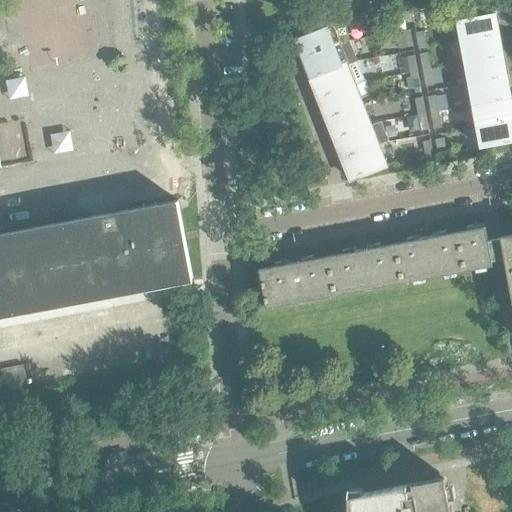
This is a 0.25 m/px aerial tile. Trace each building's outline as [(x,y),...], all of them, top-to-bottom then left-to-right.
[(0,0),(0,92),(1,92),(0,91),(0,74),(10,61),(17,66),(136,43),(128,0),(0,0)] [(500,33),(497,13),(497,12),(494,13),(489,1),(471,4),(473,17),(458,19),(462,40),(500,33)] [(312,30),(297,32),(298,37),(296,38),(303,57),(340,43),(332,24),(312,32),(312,30)] [(403,31),(406,47),(413,46),(410,30),(403,31)] [(399,48),(406,47),(403,31),(396,32),(399,48)] [(424,31),(416,32),(419,49),(427,47),(424,31)] [(504,54),(500,33),(462,40),(466,62),(504,54)] [(348,63),(340,43),(303,57),(311,78),(348,63)] [(428,53),(420,54),(423,69),(431,68),(428,53)] [(508,76),(504,54),(466,62),(470,83),(508,76)] [(407,57),(410,72),(418,70),(415,55),(407,57)] [(356,83),(348,63),(311,78),(319,98),(356,83)] [(434,85),(431,68),(423,69),(426,86),(434,85)] [(418,70),(410,72),(413,89),(421,87),(418,70)] [(511,96),(511,95),(508,76),(470,83),(474,104),(511,96)] [(364,103),(356,83),(319,98),(327,118),(364,103)] [(436,94),(428,96),(431,112),(439,110),(436,94)] [(511,118),(511,96),(474,104),(478,125),(511,118)] [(426,113),(423,97),(415,98),(418,114),(426,113)] [(372,123),(364,103),(327,118),(335,138),(372,123)] [(442,127),(439,110),(431,112),(434,128),(442,127)] [(428,125),(426,113),(418,114),(420,127),(428,125)] [(287,117),(264,122),(268,138),(290,134),(287,117)] [(511,118),(478,125),(482,148),(509,142),(509,143),(511,142),(511,118)] [(379,144),(372,123),(335,138),(343,158),(379,144)] [(444,138),(437,139),(439,154),(447,153),(444,138)] [(434,155),(431,140),(424,141),(426,157),(434,155)] [(388,165),(379,144),(343,158),(351,180),(354,179),(362,176),(362,175),(388,165)] [(178,200),(0,234),(0,318),(194,281),(188,253),(178,200)] [(506,258),(507,268),(511,267),(511,233),(501,236),(502,237),(495,238),(488,239),(485,226),(459,231),(466,269),(493,264),(492,261),(506,258)] [(395,243),(402,281),(466,269),(459,231),(433,236),(433,235),(427,236),(421,237),(422,238),(395,243)] [(402,281),(395,243),(368,248),(368,247),(362,248),(356,249),(357,250),(328,256),(336,294),(402,281)] [(336,294),(328,256),(300,261),(300,260),(295,261),(289,262),(289,263),(260,268),(267,306),(336,294)] [(24,365),(1,370),(4,388),(28,383),(24,365)] [(404,485),(364,492),(363,487),(351,488),(351,487),(350,487),(350,490),(349,496),(349,500),(349,504),(349,508),(349,511),(452,511),(446,477),(404,485)]
